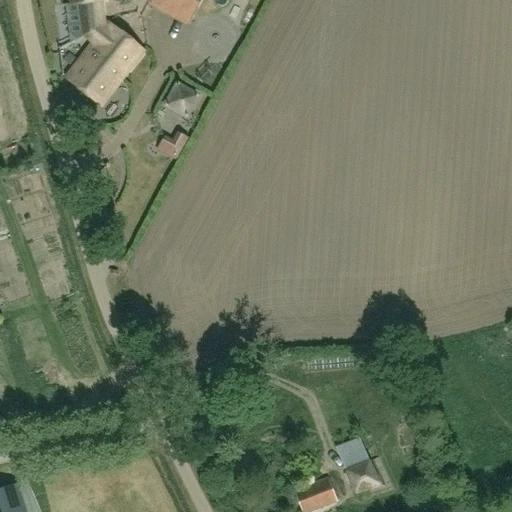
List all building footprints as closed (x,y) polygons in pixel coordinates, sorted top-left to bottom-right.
[(101,0),(85,2),(89,33),(96,39),(65,78),(101,106),(144,51),(108,23),(107,24),(104,24),(101,0)] [(199,0),(154,0),(153,2),(188,22),(199,0)] [(201,101),(174,86),(160,111),(184,127),(201,101)] [(187,141),(172,133),(171,143),(162,140),(154,152),(176,165),(187,141)] [(348,460),(365,451),(358,437),(341,447),(348,460)] [(379,486),(368,461),(345,470),(356,496),(379,486)] [(295,491),(302,511),(309,511),(337,502),(328,479),(295,491)] [(24,511),(16,486),(0,491),(0,511),(24,511)]
